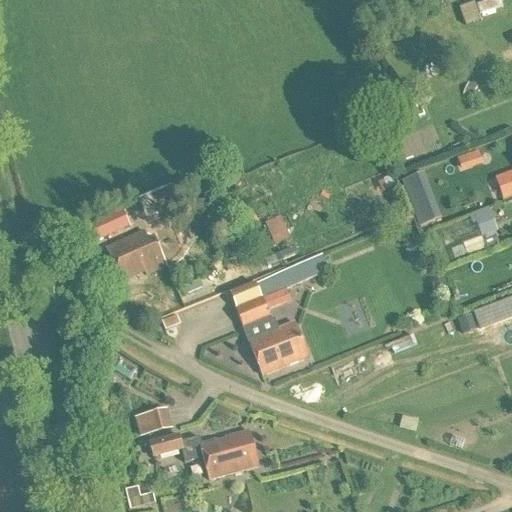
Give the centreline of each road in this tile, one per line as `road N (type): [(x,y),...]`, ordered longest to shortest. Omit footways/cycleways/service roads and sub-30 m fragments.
road 1 (residential): [(511,487),(239,392),(113,325)]
road 2 (primary): [(67,511),(0,248)]
